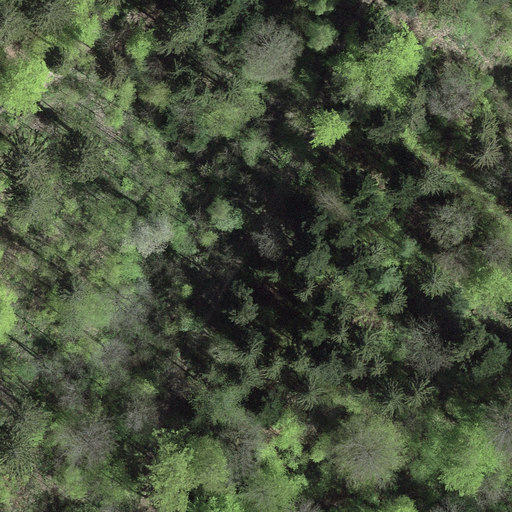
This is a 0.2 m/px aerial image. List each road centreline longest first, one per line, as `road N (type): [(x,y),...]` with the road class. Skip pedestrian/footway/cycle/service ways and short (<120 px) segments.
road 1 (track): [(366,0),(312,122),(175,380),(155,460),(159,511)]
road 2 (track): [(0,107),(62,73),(116,0)]
